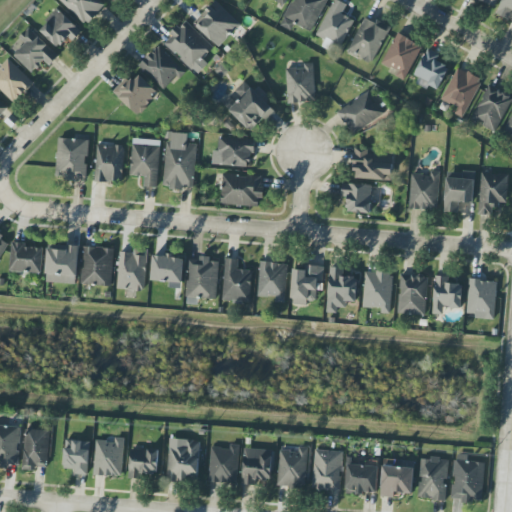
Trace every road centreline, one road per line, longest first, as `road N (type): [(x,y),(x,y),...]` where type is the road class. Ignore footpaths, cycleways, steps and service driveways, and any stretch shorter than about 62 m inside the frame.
road 1 (residential): [(511,248),(24,210),(1,184)]
road 2 (residential): [(1,184),(9,152),(154,0)]
road 3 (residential): [(0,496),(175,511)]
road 4 (residential): [(511,60),(402,0)]
road 5 (residential): [(502,511),(511,391)]
